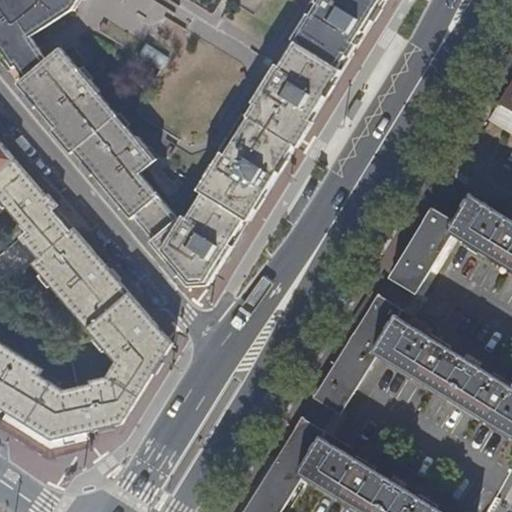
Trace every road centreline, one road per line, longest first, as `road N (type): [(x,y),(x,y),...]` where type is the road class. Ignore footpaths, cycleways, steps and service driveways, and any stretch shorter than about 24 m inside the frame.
road 1 (primary): [(178,511),(497,0)]
road 2 (primary): [(447,0),(346,174),(221,353)]
road 3 (residential): [(0,99),(169,303),(221,353)]
road 4 (primary): [(221,353),(108,511)]
road 5 (primary): [(221,353),(199,412),(140,511)]
